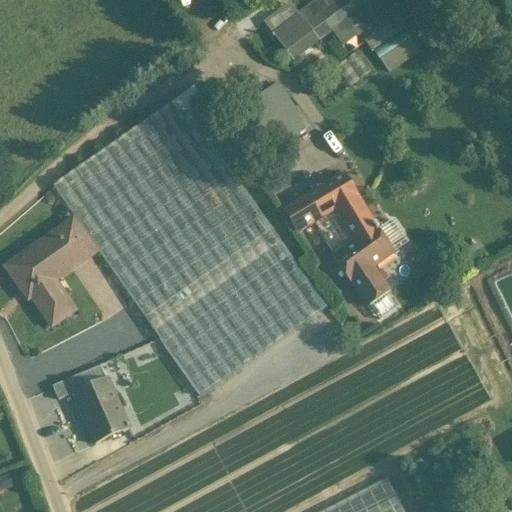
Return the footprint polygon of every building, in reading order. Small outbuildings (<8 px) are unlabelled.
[(339,0),(281,44),(294,60),(334,30),(342,40),(372,18),(364,7),(372,0),(339,0)] [(399,19),(366,38),(385,73),(419,55),(399,19)] [(351,87),(368,73),(353,55),(336,69),(351,87)] [(215,118),(197,92),(197,93),(194,89),(172,104),(180,115),(177,117),(182,125),(184,124),(191,135),(200,128),(215,118)] [(274,89),(254,103),(273,129),(292,115),(274,89)] [(273,129),(254,103),(235,116),(249,136),(242,141),(257,163),(264,158),(272,170),(292,156),(273,129)] [(180,115),(172,104),(53,187),(200,398),(328,311),(200,128),(191,135),(184,124),(182,125),(177,117),(180,115)] [(344,175),(287,209),(301,233),(334,213),(353,243),(331,258),(368,309),(391,293),(374,270),(394,255),(378,232),(379,231),(374,224),(344,175)] [(94,254),(72,223),(54,236),(76,267),(94,254)] [(54,236),(20,260),(21,262),(7,271),(18,287),(22,284),(52,328),(74,312),(54,283),(76,267),(54,236)] [(128,427),(101,367),(80,376),(86,389),(74,395),(96,446),(129,431),(129,430),(130,429),(129,427),(128,427)] [(80,376),(52,388),(59,402),(74,395),(86,389),(80,376)] [(402,511),(386,480),(323,511),(402,511)]
